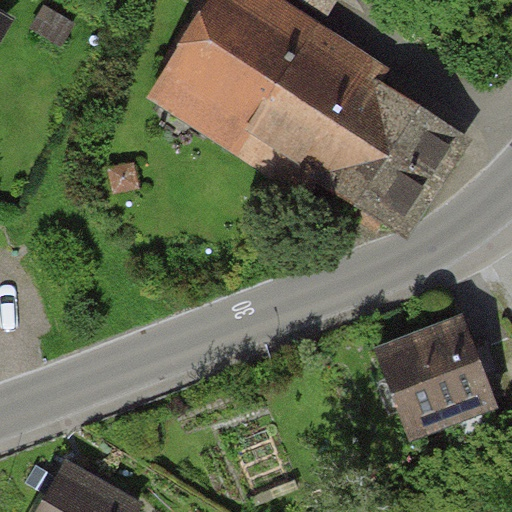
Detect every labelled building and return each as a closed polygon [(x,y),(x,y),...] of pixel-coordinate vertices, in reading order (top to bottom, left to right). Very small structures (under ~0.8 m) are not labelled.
[(270,0),(215,0),(147,108),(308,209),(317,194),(410,252),(475,150),(378,89),(388,74),(270,0)] [(293,0),(331,22),(344,0),(293,0)] [(0,53),(17,24),(0,14),(0,53)] [(373,361),(412,456),(501,420),(463,325),(373,361)] [(45,511),(140,511),(69,472),(45,511)]
